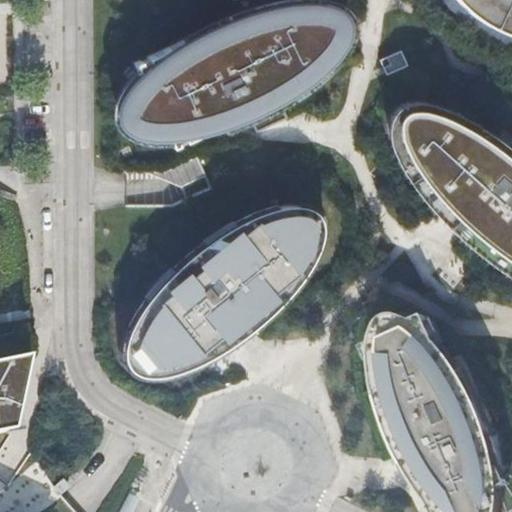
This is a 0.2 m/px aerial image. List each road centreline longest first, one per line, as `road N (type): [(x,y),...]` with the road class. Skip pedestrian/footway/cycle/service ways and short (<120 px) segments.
road 1 (residential): [(69,0),(72,338),(99,396),(196,445)]
road 2 (residential): [(304,493),(308,446),(276,411),(228,411),(196,445)]
